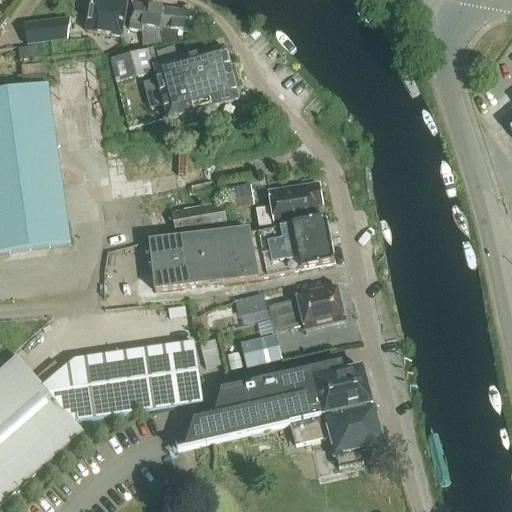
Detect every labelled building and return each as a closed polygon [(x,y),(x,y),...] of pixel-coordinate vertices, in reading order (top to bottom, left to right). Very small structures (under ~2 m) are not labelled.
[(95,0),(92,0),(87,35),(122,41),(128,5),(95,0)] [(163,45),(165,11),(133,6),(129,32),(142,34),(144,47),(163,45)] [(165,11),(163,45),(181,43),(179,33),(194,35),(197,16),(165,11)] [(66,21),(26,27),(28,49),(69,44),(66,21)] [(43,48),(18,51),(20,64),(45,61),(43,48)] [(150,53),(110,63),(117,88),(156,79),(157,83),(144,86),(150,110),(163,107),(167,123),(239,104),(226,50),(154,69),(150,53)] [(0,257),(71,247),(49,88),(0,94),(0,257)] [(276,192),(273,195),(269,196),(272,210),(257,212),(260,231),(274,229),(274,228),(324,220),(319,188),(284,194),(281,192),(276,192)] [(231,192),(234,210),(253,207),(250,189),(231,192)] [(223,206),(172,215),(176,239),(228,229),(223,206)] [(149,245),(153,273),(155,294),(264,282),(302,273),(302,274),(335,268),(326,223),(251,238),(250,233),(149,245)] [(276,322),(345,306),(341,289),(295,300),(296,303),(268,310),(270,318),(275,317),(276,322)] [(263,298),(238,304),(241,318),(266,312),(263,298)] [(349,323),(345,306),(276,322),(277,327),(273,328),(275,337),(302,330),(303,334),(349,323)] [(206,319),(196,322),(198,331),(208,329),(206,319)] [(277,339),(242,347),(247,370),(282,361),(277,339)] [(43,390),(18,360),(0,375),(0,508),(84,436),(74,426),(204,406),(194,346),(74,363),(43,390)] [(228,358),(231,373),(242,370),(239,355),(228,358)] [(185,452),(178,453),(178,455),(217,446),(290,429),(290,427),(323,420),(374,408),(363,371),(361,372),(345,375),(343,365),(333,367),(222,393),(222,395),(222,394),(220,401),(212,420),(196,424),(185,452)] [(323,420),(290,427),(290,429),(296,450),(311,447),(320,445),(329,442),(334,462),(337,462),(340,472),(364,467),(362,461),(361,454),(367,452),(372,455),(379,454),(382,449),(384,448),(380,432),(380,430),(378,424),(377,421),(375,412),(324,423),(323,420)]
